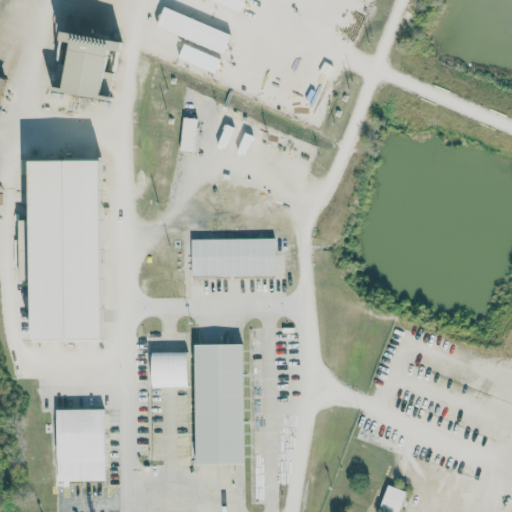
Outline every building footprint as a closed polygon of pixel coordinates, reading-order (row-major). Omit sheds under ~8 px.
[(245,0),(209,0),(241,12),(245,0)] [(231,34),(164,8),(156,27),(224,53),(231,34)] [(109,100),(113,73),(108,73),(111,50),(122,52),(123,42),(62,33),(54,92),(109,100)] [(286,88),(299,91),(307,66),(294,62),(286,88)] [(181,151),(195,152),(197,118),(182,118),(181,151)] [(103,156),(32,157),(34,337),(106,336),(103,156)] [(33,240),(33,232),(25,232),(24,225),(19,225),(20,240),(33,240)] [(275,274),(274,237),(191,238),(192,275),(275,274)] [(243,342),(195,343),(197,463),(245,463),(243,342)] [(57,408),(57,482),(67,482),(67,480),(105,481),(106,408),(57,408)] [(379,507),(394,511),(398,511),(406,490),(387,484),(379,507)]
